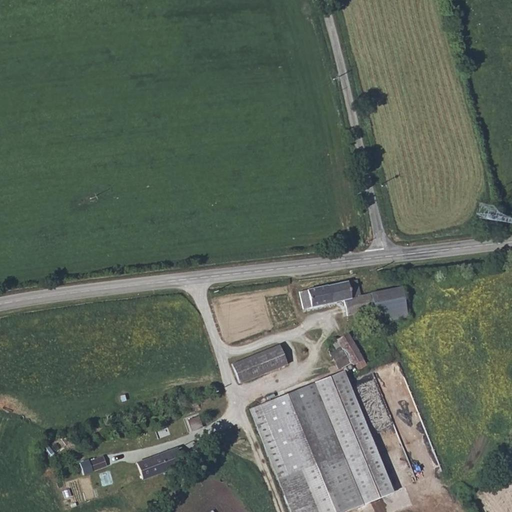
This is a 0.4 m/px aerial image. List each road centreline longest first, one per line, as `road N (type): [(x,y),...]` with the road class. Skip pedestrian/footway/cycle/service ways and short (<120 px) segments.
road 1 (tertiary): [(0,303),(385,256)]
road 2 (unclassified): [(385,256),(323,0)]
road 3 (track): [(239,411),(217,447),(154,511)]
road 4 (tertiary): [(385,256),(511,240)]
